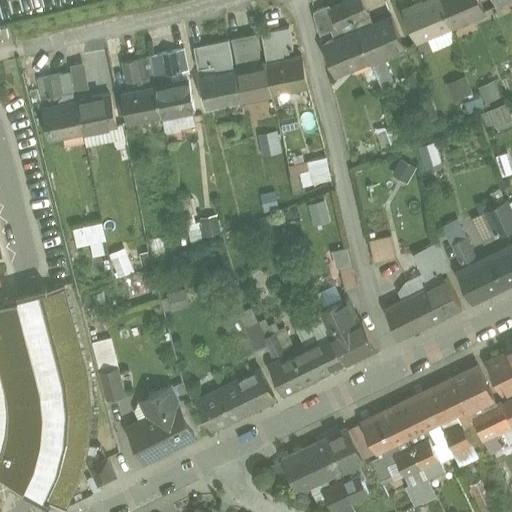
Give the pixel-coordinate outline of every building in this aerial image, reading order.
[(345,0),(330,7),(338,25),(343,35),(358,29),(345,0)] [(374,21),(367,6),(382,0),(344,0),(345,0),(358,29),(370,57),(370,58),(403,44),(391,14),(374,21)] [(441,0),(422,0),(422,1),(405,8),(417,38),(451,23),(441,0)] [(480,0),(441,0),(451,23),(485,9),(480,0)] [(330,7),(314,14),(318,23),(321,32),(338,25),(330,7)] [(289,25),(262,30),(262,31),(267,61),(268,62),(273,90),(273,91),(308,84),(302,54),(285,57),(283,49),(294,47),(289,25)] [(343,35),(324,43),(336,71),(370,57),(358,29),(343,35)] [(246,56),(241,35),(242,35),(241,30),(231,32),(239,67),(267,61),(262,31),(255,33),(260,53),(246,56)] [(226,33),(218,35),(219,40),(224,61),(218,62),(220,71),(233,68),(226,33)] [(242,35),(241,35),(246,56),(260,53),(255,33),(242,35)] [(219,40),(205,43),(210,63),(218,62),(224,61),(219,40)] [(205,43),(195,45),(199,65),(210,63),(205,43)] [(185,47),(176,49),(181,69),(189,68),(185,47)] [(176,49),(163,51),(167,72),(171,72),(181,69),(176,49)] [(163,51),(152,54),(158,84),(173,81),(171,72),(167,72),(163,51)] [(148,54),(137,57),(142,77),(138,78),(140,87),(154,85),(148,54)] [(137,57),(123,60),(128,80),(138,78),(142,77),(137,57)] [(239,67),(235,68),(241,97),(273,90),(268,62),(267,61),(239,67)] [(98,64),(85,67),(89,89),(103,86),(98,64)] [(220,71),(201,75),(207,103),(241,97),(235,68),(233,68),(220,71)] [(69,71),(60,72),(64,93),(59,94),(61,104),(75,101),(69,71)] [(60,72),(46,75),(50,96),(59,94),(64,93),(60,72)] [(451,79),(457,98),(478,92),(472,73),(451,79)] [(46,75),(38,77),(42,98),(50,96),(46,75)] [(158,84),(156,84),(162,113),(195,106),(189,77),(173,81),(158,84)] [(501,78),(484,84),(489,100),(506,94),(501,78)] [(140,87),(123,91),(128,120),(162,113),(156,84),(154,85),(140,87)] [(111,94),(78,100),(84,129),(117,122),(111,94)] [(61,104),(44,107),(50,136),(84,129),(78,100),(75,101),(61,104)] [(267,152),(286,148),(283,127),(264,130),(267,152)] [(509,172),(511,170),(511,149),(503,153),(509,172)] [(309,158),(290,163),(291,173),(311,168),(309,158)] [(319,222),(336,217),(329,195),(313,200),(319,222)] [(511,205),(508,198),(485,209),(497,232),(511,224),(511,205)] [(208,233),(226,230),(222,211),(204,215),(208,233)] [(107,218),(78,224),(82,244),(95,241),(97,253),(113,251),(107,218)] [(392,233),(370,238),(375,259),(397,254),(392,233)] [(152,238),(158,254),(171,250),(165,234),(152,238)] [(466,234),(453,240),(462,259),(475,253),(466,234)] [(437,239),(426,245),(429,252),(430,251),(435,262),(446,257),(437,239)] [(511,243),(460,269),(473,296),(511,277),(511,243)] [(113,251),(123,273),(139,267),(130,244),(113,251)] [(429,252),(417,258),(426,277),(439,271),(435,262),(430,251),(429,252)] [(351,261),(340,263),(346,287),(357,284),(351,261)] [(448,275),(404,296),(386,305),(400,333),(462,302),(448,275)] [(347,294),(320,307),(332,332),(346,360),(376,344),(363,317),(349,324),(346,317),(356,312),(347,294)] [(276,320),(262,327),(258,319),(248,324),(246,325),(257,347),(268,341),(273,352),(293,342),(285,324),(279,327),(276,320)] [(246,325),(225,335),(236,357),(257,347),(246,325)] [(332,332),(270,362),(284,390),(346,360),(332,332)] [(511,347),(488,359),(502,388),(511,383),(511,347)] [(498,402),(479,362),(455,375),(475,417),(483,434),(484,433),(490,448),(511,437),(511,419),(503,400),(498,402)] [(0,453),(5,443),(8,432),(10,421),(10,412),(10,401),(9,390),(7,380),(4,370),(2,363),(0,363),(0,453)] [(120,364),(101,369),(107,394),(126,389),(120,364)] [(261,368),(199,398),(212,424),(274,394),(261,368)] [(455,375),(424,389),(438,419),(440,419),(458,410),(464,423),(475,417),(455,375)] [(171,382),(140,398),(135,408),(141,419),(128,425),(145,458),(196,433),(171,382)] [(424,389),(393,404),(412,443),(413,443),(430,435),(433,441),(439,438),(432,422),(438,419),(424,389)] [(393,404),(362,419),(376,449),(380,447),(383,453),(385,452),(390,462),(399,458),(396,452),(412,443),(393,404)] [(464,423),(458,410),(440,419),(455,448),(472,440),(464,423)] [(348,426),(316,441),(331,471),(334,470),(347,463),(362,456),(348,426)] [(430,435),(413,443),(428,474),(445,466),(433,441),(430,435)] [(316,441),(285,456),(299,486),(320,476),(324,486),(332,482),(327,473),(331,471),(316,441)] [(412,443),(396,452),(399,458),(406,472),(414,468),(419,479),(428,474),(413,443),(412,443)] [(383,453),(372,458),(382,478),(394,471),(390,462),(385,452),(383,453)] [(108,455),(91,463),(100,480),(116,472),(108,455)] [(347,463),(334,470),(339,479),(342,478),(351,473),(347,463)] [(351,473),(342,478),(352,498),(369,490),(359,469),(351,473)] [(339,479),(334,470),(331,471),(327,473),(332,482),(339,479)] [(332,482),(324,486),(334,506),(352,498),(342,478),(339,479),(332,482)] [(496,511),(480,478),(471,482),(485,511),(496,511)]
